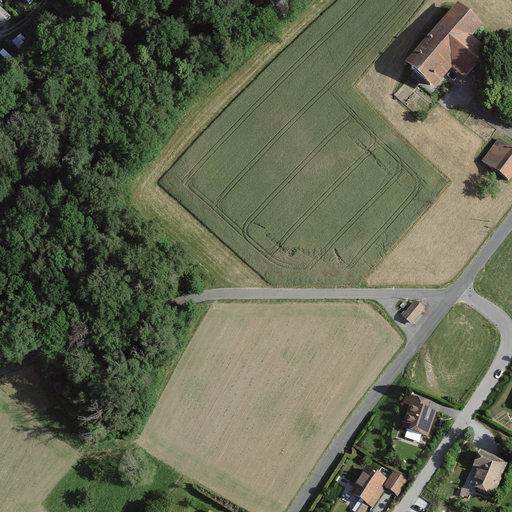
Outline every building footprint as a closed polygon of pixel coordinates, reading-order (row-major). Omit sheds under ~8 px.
[(0,4),(0,22),(3,26),(12,16),(0,4)] [(485,31),(461,10),(412,69),(437,90),(454,69),(470,83),(483,68),(491,75),(500,65),(475,44),(485,31)] [(511,181),(511,150),(502,143),(487,164),(511,182),(511,181)] [(426,310),(417,304),(405,319),(414,325),(426,310)] [(430,401),(409,395),(407,401),(414,403),(407,427),(430,433),(437,411),(428,408),(430,401)] [(506,464),(485,455),(480,466),(484,467),(475,487),(492,494),(506,464)] [(388,481),(368,469),(354,492),(363,497),(355,510),(356,511),(365,511),(372,502),(374,504),(388,481)] [(399,495),(407,481),(396,475),(388,489),(399,495)]
